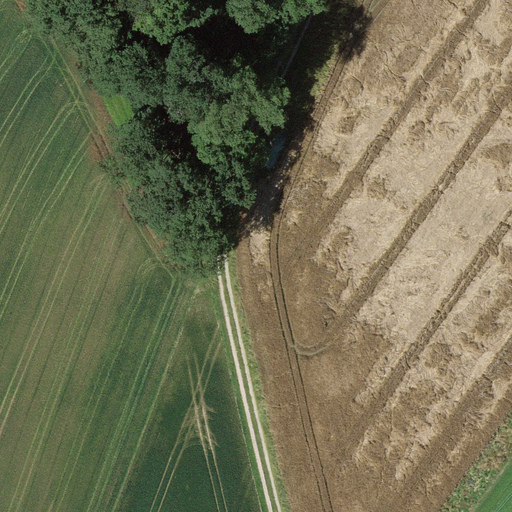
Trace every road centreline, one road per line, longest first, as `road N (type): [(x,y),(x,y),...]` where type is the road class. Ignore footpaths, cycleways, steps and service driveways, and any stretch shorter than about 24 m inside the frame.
road 1 (track): [(277,511),(218,261),(243,164),(315,0)]
road 2 (track): [(63,0),(218,261)]
